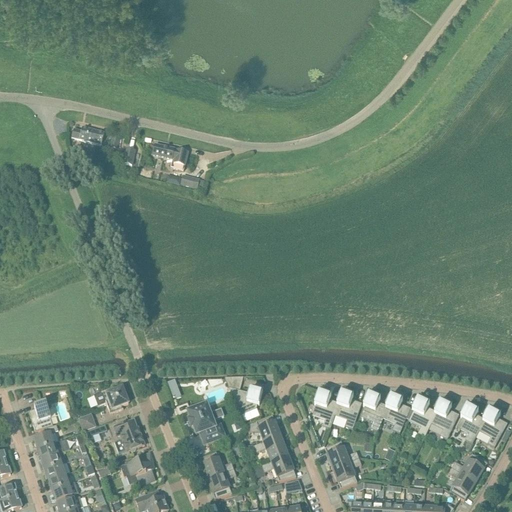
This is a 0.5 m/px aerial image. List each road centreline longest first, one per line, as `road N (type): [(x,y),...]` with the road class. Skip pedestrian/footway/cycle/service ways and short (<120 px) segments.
road 1 (unclassified): [(40,103),(244,148),(326,138),(366,114),(459,0)]
road 2 (unclassified): [(199,511),(40,103)]
road 3 (residential): [(328,511),(284,382),(396,383),(511,401)]
road 4 (residential): [(41,511),(3,392)]
